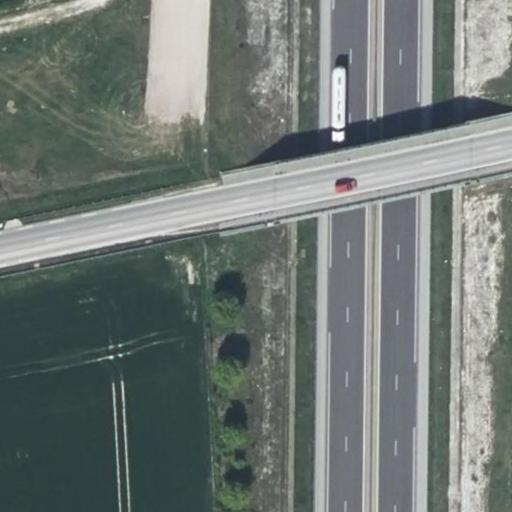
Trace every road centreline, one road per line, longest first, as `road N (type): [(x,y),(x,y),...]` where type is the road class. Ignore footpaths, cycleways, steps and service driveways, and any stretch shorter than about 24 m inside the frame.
road 1 (primary): [(0,249),(511,144)]
road 2 (motorway): [(398,511),(405,0)]
road 3 (motorway): [(352,0),(346,511)]
